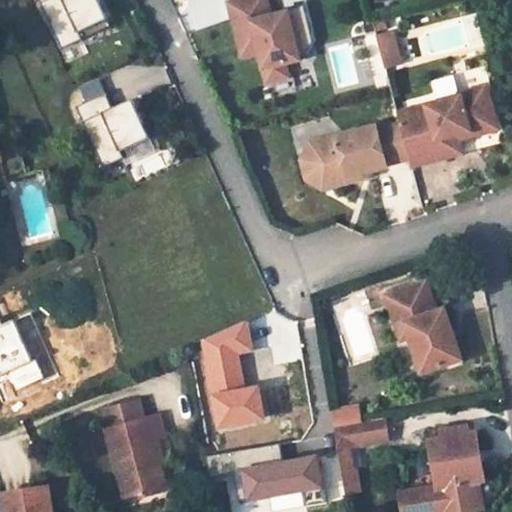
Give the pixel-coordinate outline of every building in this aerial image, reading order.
[(78,32),(107,19),(98,0),(39,0),(61,48),(81,40),(78,32)] [(299,59),(286,12),(269,16),(265,0),(238,0),(228,3),(238,43),(255,39),(258,52),(266,82),(287,76),(284,63),(299,59)] [(78,32),(81,40),(110,26),(107,19),(78,32)] [(393,31),(377,35),(383,58),(399,54),(393,31)] [(365,37),(375,72),(384,70),(375,35),(365,37)] [(258,52),(255,39),(238,43),(242,56),(258,52)] [(399,54),(383,58),(384,64),(401,60),(399,54)] [(460,94),(397,111),(401,124),(410,155),(413,167),(463,153),(459,142),(462,131),(469,129),(470,134),(497,126),(486,85),(459,92),(460,94)] [(133,99),(112,108),(106,93),(76,106),(103,167),(124,158),(121,150),(150,137),(133,99)] [(410,155),(401,124),(378,131),(377,126),(337,137),(338,144),(323,148),(316,162),(320,178),(336,187),(365,179),(363,173),(362,169),(371,166),(372,171),(388,166),(387,162),(410,155)] [(338,144),(337,137),(311,145),(302,162),(308,181),(325,190),(336,187),(320,178),(316,162),(323,148),(338,144)] [(437,311),(427,281),(388,294),(398,325),(407,322),(411,335),(423,371),(462,358),(446,308),(437,311)] [(246,319),(205,337),(221,424),(264,416),(258,387),(243,389),(236,350),(251,347),(246,319)] [(411,335),(407,322),(398,325),(402,338),(411,335)] [(326,403),(315,329),(299,332),(310,405),(326,403)] [(105,410),(111,430),(144,421),(139,401),(105,410)] [(332,409),(335,427),(359,423),(356,406),(332,409)] [(107,431),(126,501),(151,495),(147,479),(163,475),(153,439),(163,436),(158,417),(144,421),(111,430),(107,431)] [(384,419),(335,427),(347,493),(362,491),(358,467),(355,466),(352,448),(388,441),(384,419)] [(486,480),(479,432),(465,434),(464,427),(445,430),(446,437),(433,440),(440,486),(405,492),(407,505),(421,502),(422,511),(459,511),(484,508),(480,481),(486,480)] [(280,443),(206,456),(210,477),(234,473),(239,502),(303,491),(305,506),(326,503),(318,457),(284,463),(280,443)] [(151,495),(167,490),(163,475),(147,479),(151,495)] [(3,493),(5,511),(52,511),(49,486),(3,493)]
